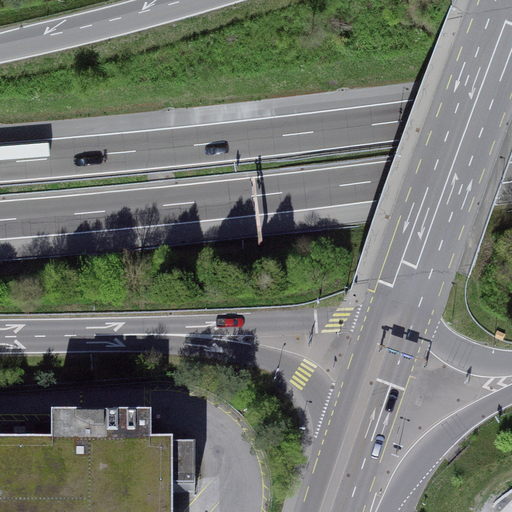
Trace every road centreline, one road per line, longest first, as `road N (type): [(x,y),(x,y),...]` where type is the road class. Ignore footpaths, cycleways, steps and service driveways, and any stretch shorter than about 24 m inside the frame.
road 1 (motorway): [(511,105),(0,163)]
road 2 (motorway): [(0,219),(511,162)]
road 3 (secondary): [(407,290),(511,1)]
road 4 (motorway): [(95,335),(397,320)]
road 5 (motorway): [(95,335),(283,363),(303,374),(338,427)]
road 6 (secondary): [(347,511),(390,383),(397,320)]
road 7 (motorway): [(183,0),(0,48)]
road 8 (motorway): [(407,290),(433,335),(458,353),(511,362)]
road 9 (secondary): [(397,320),(357,375),(338,427)]
road 10 (motorway): [(417,467),(453,427),(511,394)]
